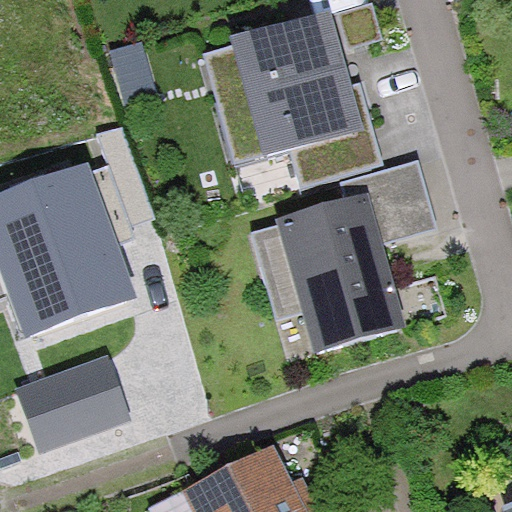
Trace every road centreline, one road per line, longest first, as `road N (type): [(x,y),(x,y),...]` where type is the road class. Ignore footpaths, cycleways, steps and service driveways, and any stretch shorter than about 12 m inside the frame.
road 1 (residential): [(511,342),(158,455)]
road 2 (residential): [(415,0),(511,338)]
